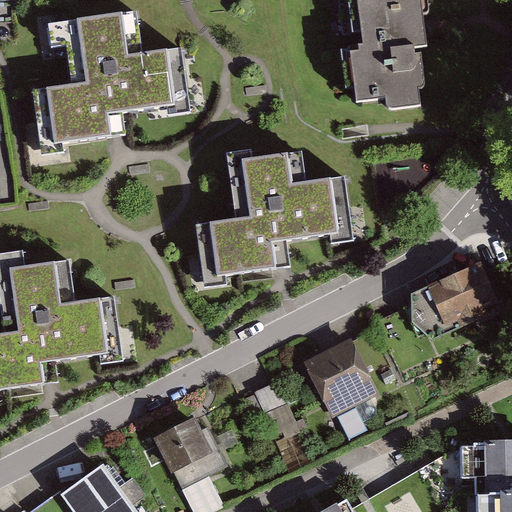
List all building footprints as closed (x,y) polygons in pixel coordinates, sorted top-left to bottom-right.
[(88,96),(183,84),(176,33),(122,40),(117,0),(64,0),(73,66),(38,70),(47,135),(92,130),(88,96)] [(420,29),(416,0),(339,0),(344,38),(359,36),(362,58),(349,60),(354,102),(388,98),(389,107),(429,102),(420,29)] [(282,260),(338,252),(331,201),(277,208),(270,156),(218,162),(228,234),(193,239),(202,304),(247,298),(242,265),(282,260)] [(50,367),(119,358),(112,306),(58,313),(51,261),(0,267),(0,274),(9,339),(0,340),(0,406),(28,403),(23,370),(50,367)] [(481,267),(428,288),(446,335),(499,314),(481,267)] [(352,335),(302,360),(346,448),(371,436),(356,407),(382,394),(352,335)] [(189,419),(155,436),(181,487),(224,464),(202,422),(193,426),(189,419)] [(511,511),(511,444),(458,446),(459,495),(474,495),(474,511),(511,511)] [(135,511),(102,465),(58,496),(70,511),(135,511)] [(134,475),(124,482),(137,503),(148,497),(134,475)] [(351,511),(344,500),(323,511),(351,511)]
